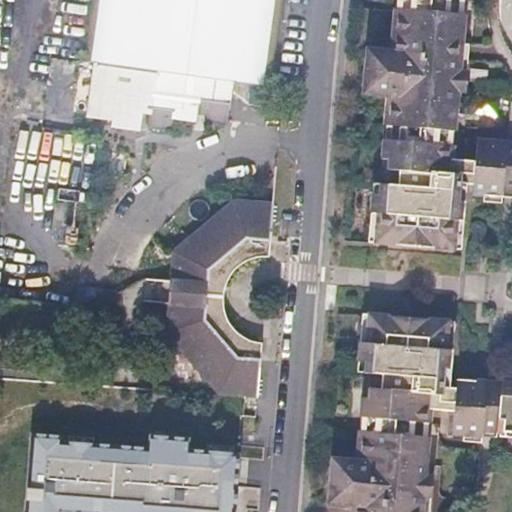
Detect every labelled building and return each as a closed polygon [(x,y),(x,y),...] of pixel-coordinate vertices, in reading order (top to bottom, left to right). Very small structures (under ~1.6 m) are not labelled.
[(94,0),(85,68),(96,70),(89,122),(119,127),(118,133),(139,136),(142,115),(153,116),(151,130),(174,133),(175,125),(197,128),(198,120),(209,122),(209,125),(229,127),(236,87),(274,92),(286,0),(94,0)] [(443,247),(446,220),(451,220),(453,199),(447,199),(449,181),(464,183),(463,195),(492,197),(493,190),(510,191),(510,200),(511,199),(511,158),(502,139),(467,137),(465,158),(444,156),(445,146),(430,145),(432,132),(446,133),(449,87),(456,87),(457,67),(451,66),(454,42),(432,0),(400,0),(400,10),(386,9),(384,38),(392,38),(391,54),(363,52),(360,86),(367,87),(366,96),(380,97),(377,128),(391,129),(389,141),(376,140),(374,161),(381,162),(380,171),(387,172),(386,186),(372,185),(371,197),(366,196),(364,215),(370,216),(368,241),(443,247)] [(434,0),(459,48),(463,0),(434,0)] [(266,364),(267,346),(258,344),(251,341),(244,334),(235,327),(232,321),(229,312),(229,302),(230,295),(230,292),(234,283),(240,275),(249,268),(257,264),(264,262),(272,262),(274,244),(277,208),(237,205),(176,258),(174,292),(173,306),(170,338),(225,400),(263,403),(266,364)] [(511,386),(487,384),(447,381),(446,391),(433,390),(434,372),(440,373),(442,353),(435,352),(437,321),(362,317),(360,340),(352,340),(351,361),(358,361),(354,423),(369,425),(367,438),(353,438),(350,459),(338,457),(337,470),(330,470),(328,504),(356,507),(355,511),(417,511),(419,501),(425,501),(426,482),(420,482),(424,444),(407,442),(408,427),(424,428),(426,414),(444,415),(443,438),(474,441),(475,433),(482,433),(511,435),(511,386)] [(235,511),(240,454),(189,450),(190,439),(152,436),(151,449),(94,445),(95,439),(70,437),(70,443),(64,442),(64,437),(33,435),(27,511),(235,511)]
